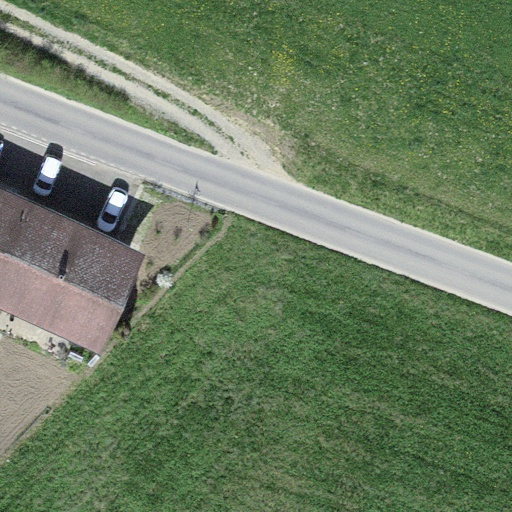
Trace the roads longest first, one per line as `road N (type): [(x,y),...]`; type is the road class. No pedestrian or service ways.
road 1 (tertiary): [(0,96),(511,288)]
road 2 (track): [(0,20),(213,131),(289,206)]
